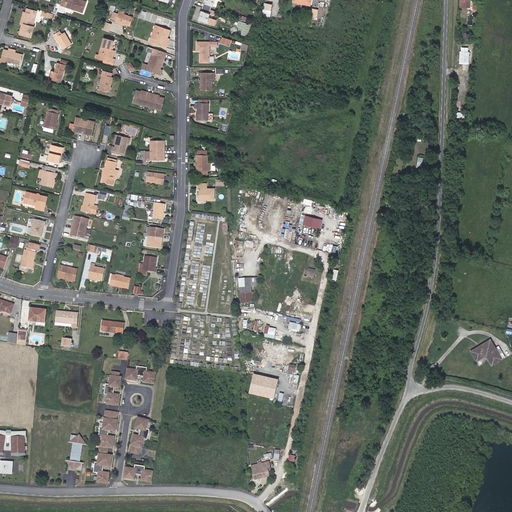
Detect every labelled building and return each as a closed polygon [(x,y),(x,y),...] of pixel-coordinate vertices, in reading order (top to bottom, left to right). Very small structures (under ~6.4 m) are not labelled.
[(62,0),(61,5),(82,12),(86,1),(82,0),(62,0)] [(203,7),(210,10),(211,6),(213,6),(214,0),(205,0),(204,3),(203,7)] [(325,1),(322,1),(320,9),(313,7),(311,17),(317,18),(318,16),(322,17),(323,13),(325,1)] [(267,4),(265,3),(263,16),(271,17),(272,11),(266,10),(267,4)] [(252,6),(250,13),(255,15),(258,8),(252,6)] [(119,11),(118,10),(118,12),(115,20),(121,22),(121,23),(129,26),(132,15),(123,12),(125,9),(120,7),(119,11)] [(209,13),(210,10),(203,7),(201,11),(202,11),(199,20),(208,22),(210,14),(209,13)] [(23,31),(33,34),(35,27),(34,27),(38,11),(28,9),(27,13),(26,12),(23,24),(25,25),(23,31)] [(168,36),(166,36),(169,27),(154,22),(148,41),(164,46),(168,36)] [(32,38),(33,34),(23,31),(25,25),(23,24),(20,35),(32,38)] [(56,37),(63,48),(71,43),(65,32),(62,33),(60,30),(53,34),(55,38),(56,37)] [(112,58),(114,50),(111,49),(113,40),(104,37),(99,55),(96,54),(95,58),(104,60),(113,63),(115,58),(112,58)] [(216,40),(195,40),(195,50),(200,50),(200,53),(198,53),(198,61),(208,61),(208,45),(216,45),(216,40)] [(164,52),(148,46),(146,51),(152,52),(148,64),(159,68),(164,52)] [(15,52),(8,50),(7,55),(3,55),(0,63),(5,64),(6,60),(21,64),(24,55),(15,52)] [(54,71),(51,80),(61,82),(66,65),(58,62),(56,68),(58,69),(57,72),(56,71),(54,71)] [(161,69),(159,68),(148,64),(142,63),(141,67),(160,74),(161,69)] [(113,72),(101,69),(100,73),(104,74),(100,90),(109,92),(113,77),(112,76),(113,72)] [(211,80),(211,71),(198,71),(198,76),(200,76),(200,89),(211,89),(211,80)] [(132,102),(147,106),(151,92),(147,91),(146,93),(142,92),(135,90),(132,102)] [(151,92),(147,106),(161,110),(165,98),(159,96),(154,95),(155,93),(151,92)] [(0,93),(0,103),(10,106),(12,96),(0,93)] [(28,107),(30,99),(23,97),(21,105),(28,107)] [(197,102),(194,102),(194,106),(196,106),(196,118),(206,118),(210,118),(210,112),(207,112),(207,102),(205,102),(201,102),(201,98),(197,98),(197,102)] [(47,112),(46,111),(42,127),(43,127),(48,128),(52,129),(54,121),(56,121),(58,114),(57,114),(58,111),(54,110),(54,113),(50,112),(51,109),(48,109),(47,112)] [(82,133),(85,120),(75,118),(72,131),(82,133)] [(95,122),(85,120),(82,133),(91,136),(95,122)] [(126,139),(127,138),(117,135),(114,145),(114,147),(112,147),(111,151),(123,154),(126,143),(128,143),(129,140),(126,139)] [(149,139),(149,150),(163,150),(163,139),(149,139)] [(52,145),(48,161),(58,164),(62,147),(52,145)] [(163,150),(149,150),(149,151),(148,159),(163,160),(163,150)] [(206,174),(207,152),(195,152),(195,155),(193,155),(193,165),(195,165),(195,174),(196,174),(206,174)] [(103,174),(100,182),(112,185),(114,177),(112,176),(114,170),(116,162),(106,160),(105,164),(107,165),(106,169),(105,174),(103,174)] [(45,171),(43,178),(41,185),(53,188),(55,177),(57,177),(57,174),(54,173),(45,171)] [(154,181),(154,184),(163,185),(164,174),(146,172),(145,179),(154,181)] [(198,188),(198,193),(198,194),(197,194),(197,200),(213,200),(213,189),(205,189),(205,184),(197,184),(197,188),(198,188)] [(43,196),(26,192),(25,198),(29,199),(28,204),(36,206),(35,209),(43,211),(45,207),(41,206),(43,196)] [(137,205),(138,195),(127,193),(125,201),(129,202),(128,204),(137,205)] [(86,194),(82,212),(91,214),(91,213),(93,206),(95,196),(86,194)] [(164,204),(155,203),(152,221),(150,220),(148,221),(148,223),(159,224),(160,218),(162,218),(164,204)] [(306,215),(303,225),(321,229),(323,219),(306,215)] [(75,216),(73,225),(86,229),(89,219),(75,216)] [(41,238),(44,224),(45,225),(46,221),(34,218),(30,235),(41,238)] [(86,229),(73,225),(70,235),(84,238),(86,229)] [(150,232),(149,236),(162,238),(164,228),(150,226),(150,232)] [(162,238),(149,236),(148,246),(161,248),(162,238)] [(31,268),(33,261),(35,252),(31,250),(31,249),(38,250),(40,245),(29,243),(28,248),(26,247),(26,250),(25,249),(21,265),(31,268)] [(97,246),(95,252),(101,254),(100,256),(109,259),(112,249),(97,246)] [(157,257),(145,255),(144,263),(142,263),(140,274),(149,276),(150,270),(157,271),(157,267),(155,267),(157,257)] [(91,264),(88,277),(102,280),(104,269),(94,266),(95,265),(91,264)] [(77,269),(60,265),(57,277),(62,278),(62,277),(74,280),(77,269)] [(127,278),(115,275),(111,274),(109,285),(124,288),(127,278)] [(251,292),(250,278),(239,279),(240,293),(251,292)] [(140,288),(134,287),(133,294),(139,295),(143,296),(144,290),(140,290),(140,288)] [(251,292),(240,293),(241,303),(252,303),(252,298),(251,292)] [(0,309),(11,313),(14,304),(0,299),(0,309)] [(45,323),(46,310),(31,308),(29,321),(45,323)] [(73,313),(57,312),(56,322),(73,324),(72,328),(76,328),(77,313),(73,313)] [(125,323),(102,320),(101,331),(114,333),(115,330),(124,331),(125,323)] [(300,331),(302,323),(290,322),(289,330),(300,331)] [(265,336),(275,338),(277,327),(266,326),(265,336)] [(27,330),(18,328),(17,344),(25,345),(27,330)] [(249,334),(243,332),(241,339),(248,341),(249,334)] [(62,338),(61,343),(63,343),(62,347),(70,348),(71,340),(62,338)] [(491,340),(471,352),(477,361),(490,353),(492,357),(489,359),(493,365),(505,357),(499,349),(497,350),(491,340)] [(126,369),(125,379),(135,381),(136,378),(134,378),(135,375),(136,376),(143,377),(144,377),(144,379),(143,379),(142,382),(153,383),(154,373),(146,372),(146,368),(136,366),(135,370),(126,369)] [(105,403),(116,405),(117,395),(115,394),(114,395),(112,395),(112,394),(113,387),(114,385),(116,386),(116,387),(118,388),(120,377),(118,377),(118,373),(111,372),(110,376),(108,384),(105,384),(103,394),(107,395),(105,403)] [(254,374),(250,394),(276,399),(280,379),(254,374)] [(103,418),(102,427),(99,426),(97,437),(100,437),(96,462),(93,462),(92,472),(97,473),(96,482),(106,483),(108,473),(105,472),(105,474),(101,473),(101,472),(102,465),(102,463),(104,464),(104,466),(109,466),(110,455),(105,455),(107,447),(111,448),(113,437),(108,436),(108,438),(106,438),(107,436),(108,430),(108,428),(110,428),(109,430),(114,431),(116,420),(115,420),(117,413),(104,411),(103,418)] [(147,420),(137,418),(134,428),(137,428),(137,427),(139,428),(139,429),(137,436),(137,437),(135,437),(135,435),(132,435),(130,445),(131,445),(139,447),(140,447),(142,439),(146,440),(148,430),(145,429),(147,420)] [(23,453),(21,437),(22,437),(22,431),(7,433),(7,435),(2,434),(2,432),(0,432),(0,454),(0,455),(1,449),(9,449),(9,455),(23,453)] [(78,463),(80,444),(74,443),(75,436),(69,435),(68,442),(71,443),(68,461),(75,462),(74,469),(73,469),(80,470),(81,463),(78,463)] [(139,447),(131,445),(129,452),(137,454),(139,447)] [(74,469),(75,462),(68,461),(64,460),(71,471),(74,469)] [(251,466),(254,479),(269,476),(267,470),(271,469),(270,462),(262,463),(262,462),(257,463),(258,464),(251,466)] [(10,470),(10,464),(0,463),(0,473),(6,474),(6,472),(8,470),(10,470)] [(124,467),(122,478),(133,479),(133,477),(132,476),(132,474),(134,474),(141,475),(142,475),(142,478),(140,478),(140,480),(150,482),(152,472),(143,470),(144,466),(133,465),(133,469),(124,467)]
